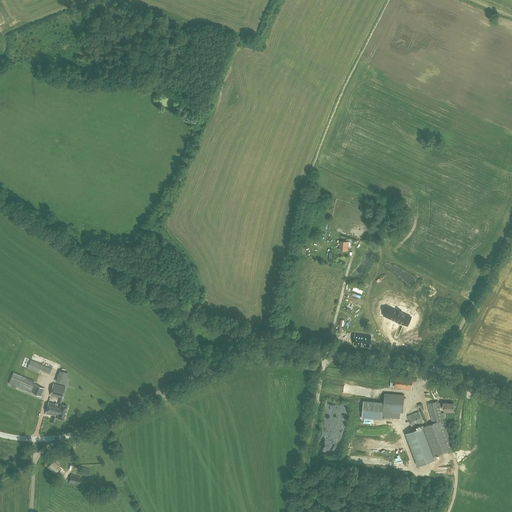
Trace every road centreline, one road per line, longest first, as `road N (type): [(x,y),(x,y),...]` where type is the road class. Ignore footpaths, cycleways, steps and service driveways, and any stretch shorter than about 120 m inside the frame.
road 1 (tertiary): [(435,374),(284,352),(232,358)]
road 2 (tertiary): [(67,436),(232,358)]
road 3 (unclassified): [(435,374),(511,228)]
road 4 (track): [(325,356),(295,511)]
